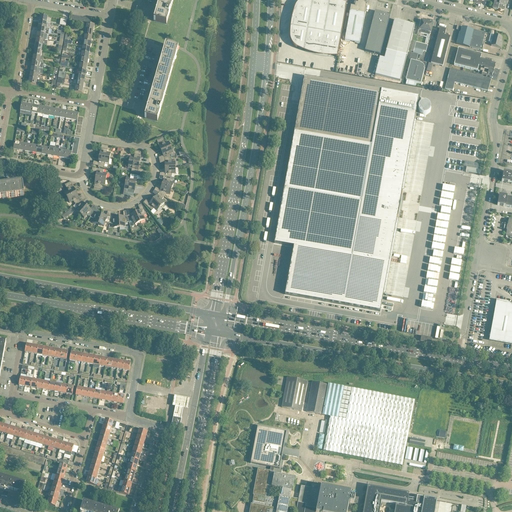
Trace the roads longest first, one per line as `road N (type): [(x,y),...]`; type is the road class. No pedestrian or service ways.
road 1 (tertiary): [(223,316),(263,104),(270,0)]
road 2 (tertiary): [(256,0),(244,143),(213,314)]
road 3 (unclassified): [(461,342),(497,143),(492,113),(511,48)]
road 4 (primary): [(219,333),(511,386)]
road 5 (primary): [(511,368),(223,316)]
road 6 (primary): [(213,314),(0,276)]
road 7 (primary): [(0,294),(208,331)]
road 8 (residential): [(77,175),(88,195),(112,207),(139,199),(154,177),(144,147),(88,137)]
road 9 (tertiary): [(208,331),(172,511)]
road 10 (tertiary): [(187,511),(219,333)]
road 11 (residential): [(128,417),(135,352),(22,331)]
